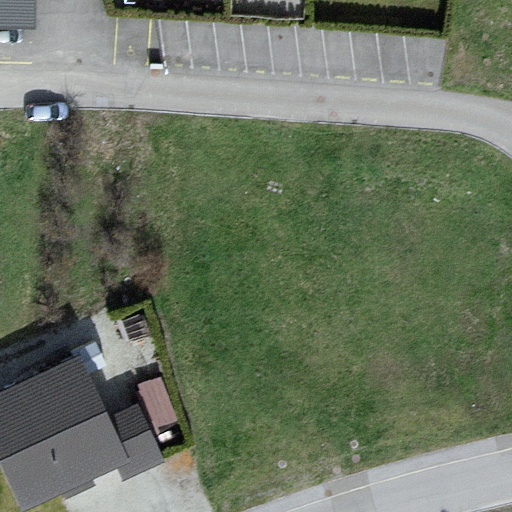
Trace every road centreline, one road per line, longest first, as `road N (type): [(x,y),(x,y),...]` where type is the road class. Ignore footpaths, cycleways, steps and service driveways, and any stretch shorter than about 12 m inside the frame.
road 1 (residential): [(0,99),(492,120),(511,130)]
road 2 (residential): [(377,511),(511,477)]
